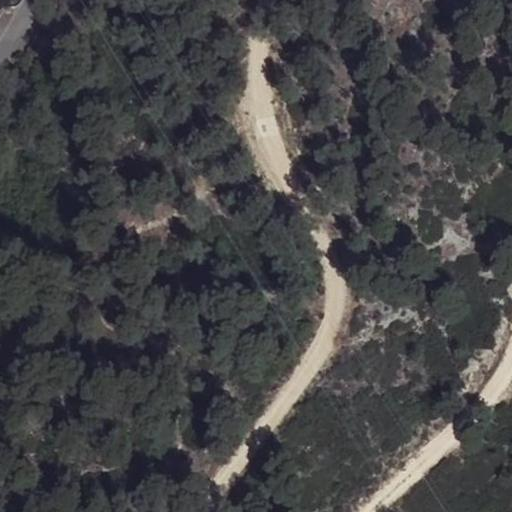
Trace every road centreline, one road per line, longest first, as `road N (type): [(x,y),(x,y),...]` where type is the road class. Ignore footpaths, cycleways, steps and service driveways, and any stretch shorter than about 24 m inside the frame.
road 1 (track): [(193,511),(217,476),(323,371),(349,311),(346,265),(278,169),(263,122),(265,50),(280,0)]
road 2 (track): [(511,352),(471,427),(372,511)]
